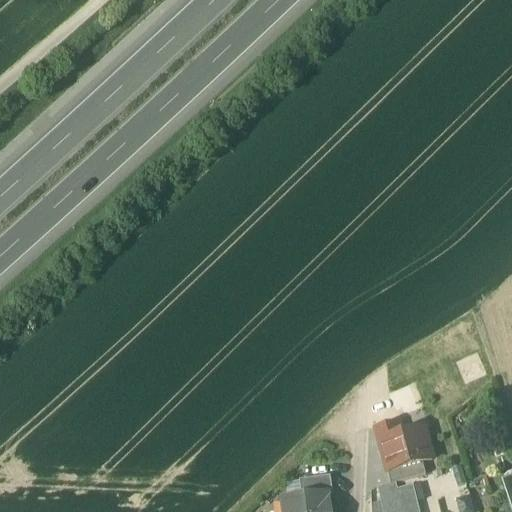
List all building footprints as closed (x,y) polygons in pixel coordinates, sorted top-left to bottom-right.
[(376,432),(379,443),(402,437),(399,425),(376,432)] [(423,431),(402,437),(379,443),(387,474),(422,465),(432,462),(423,431)] [(387,474),(390,486),(395,485),(425,477),(422,465),(387,474)] [(511,475),(502,479),(511,508),(511,475)] [(299,484),(302,501),(328,497),(328,498),(332,498),(330,479),(299,483),(299,484)] [(302,501),(299,484),(286,486),(288,503),(302,501)] [(377,489),(381,505),(414,496),(413,487),(397,492),(395,485),(390,486),(377,489)] [(464,486),(444,491),(447,503),(467,498),(464,486)] [(371,507),(371,511),(418,511),(414,496),(381,505),(371,507)] [(280,504),(281,511),(329,511),(328,498),(328,497),(302,501),(288,503),(280,504)]
